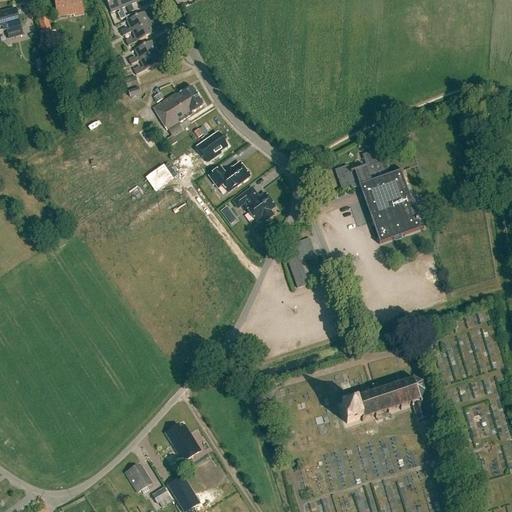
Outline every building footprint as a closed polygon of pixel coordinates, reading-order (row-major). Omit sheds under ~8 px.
[(74,17),(84,16),(81,0),(54,0),(57,18),(74,15),(74,17)] [(105,0),(111,14),(118,11),(120,13),(118,14),(120,21),(126,19),(126,18),(122,9),(118,0),(105,0)] [(141,1),(140,0),(118,0),(122,9),(127,7),(129,14),(134,12),(131,6),(141,1)] [(12,39),(23,36),(16,10),(0,13),(0,32),(9,30),(12,39)] [(135,14),(126,18),(126,19),(127,22),(130,29),(128,30),(127,28),(120,32),(123,37),(132,33),(150,23),(144,13),(136,17),(135,14)] [(47,19),(38,22),(45,46),(58,42),(55,32),(52,33),(47,19)] [(128,47),(155,34),(150,23),(132,33),(135,39),(133,40),(132,39),(126,42),(128,47)] [(153,43),(135,52),(138,59),(136,60),(135,58),(129,62),(131,67),(140,62),(158,53),(153,43)] [(163,63),(158,53),(140,62),(143,69),(141,70),(140,68),(134,72),(137,77),(163,63)] [(48,57),(36,61),(38,68),(44,66),(46,70),(52,68),(48,57)] [(135,78),(123,82),(125,90),(138,86),(135,78)] [(192,114),(204,107),(202,105),(203,103),(201,101),(199,100),(198,98),(197,99),(196,98),(196,97),(197,96),(195,94),(196,92),(194,89),(193,89),(191,87),(177,96),(175,95),(153,109),(160,120),(167,132),(191,116),(192,114)] [(138,89),(129,92),(131,97),(140,94),(138,89)] [(405,145),(410,143),(404,127),(392,132),(397,145),(404,142),(405,145)] [(198,139),(203,136),(199,130),(194,133),(198,139)] [(219,153),(227,148),(218,135),(197,149),(207,164),(221,155),(219,153)] [(173,137),(167,140),(171,147),(177,143),(173,137)] [(363,159),(366,169),(367,168),(372,183),(360,187),(360,188),(359,188),(359,190),(362,189),(381,244),(378,245),(379,246),(423,231),(422,229),(420,230),(417,222),(419,222),(418,220),(417,221),(401,175),(403,174),(402,173),(385,179),(376,152),(363,157),(363,159)] [(222,187),(228,194),(236,188),(235,188),(241,184),(250,178),(249,177),(249,174),(246,171),(244,170),(239,164),(225,175),(221,168),(208,177),(218,190),(222,187)] [(367,168),(366,169),(349,175),(347,168),(337,171),(335,175),(340,191),(337,192),(337,193),(359,186),(360,187),(372,183),(367,168)] [(275,208),(265,194),(259,198),(252,189),(233,203),(238,210),(246,204),(248,207),(246,209),(256,222),(262,218),(265,223),(274,216),(270,212),(275,208)] [(230,226),(237,221),(227,208),(220,213),(230,226)] [(314,251),(310,240),(283,249),(287,261),(314,251)] [(303,262),(291,266),(299,289),(313,284),(309,270),(306,271),(303,262)] [(420,385),(413,382),(413,379),(411,379),(411,382),(405,384),(404,381),(402,382),(402,384),(393,387),(393,385),(391,385),(392,388),(381,391),(380,389),(379,390),(379,392),(378,393),(376,386),(368,388),(370,395),(368,396),(368,393),(365,394),(366,397),(355,400),(353,398),(351,400),(354,402),(340,407),(345,425),(360,420),(360,423),(363,423),(363,421),(373,417),(374,420),(376,419),(377,422),(389,418),(387,415),(389,415),(388,412),(398,409),(399,412),(401,411),(400,409),(410,406),(410,408),(412,408),(417,422),(425,419),(420,402),(423,396),(426,396),(426,394),(422,394),(420,387),(423,385),(421,383),(420,385)] [(183,464),(201,453),(185,427),(180,430),(179,427),(166,435),(175,450),(174,451),(183,464)] [(194,463),(187,468),(193,477),(200,472),(194,463)] [(137,494),(152,484),(141,467),(138,469),(136,466),(124,475),(137,494)] [(164,489),(152,497),(157,505),(159,504),(162,509),(172,503),(164,489)]
